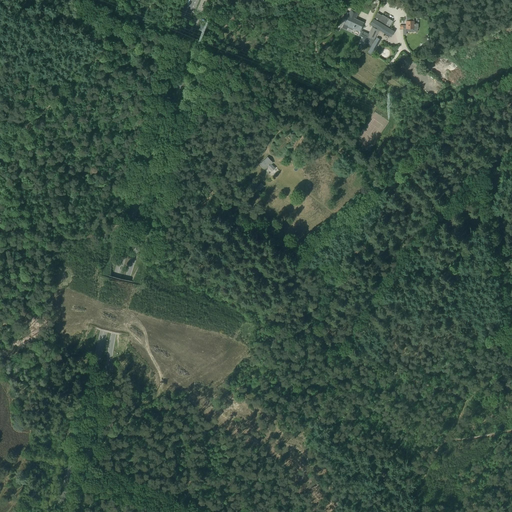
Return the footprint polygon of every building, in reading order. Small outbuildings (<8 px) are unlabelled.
[(346,13),(343,20),(345,21),(344,23),(349,25),(348,26),(353,29),(354,27),(360,30),(360,28),(363,29),(364,27),(361,26),(363,23),(355,19),(355,18),(357,13),(351,10),(349,14),(346,13)] [(406,26),(400,26),(400,29),(406,29),(414,29),(418,29),(418,24),(414,24),(414,21),(413,21),(413,18),(416,18),(416,14),(406,14),(406,18),(406,21),(406,26)] [(388,28),(392,21),(382,15),(378,22),(371,19),(369,23),(375,27),(390,37),(393,31),(388,28)] [(378,30),(372,27),(368,34),(366,33),(362,41),(370,45),(373,40),(378,30)] [(379,39),(380,38),(377,37),(377,38),(376,38),(368,52),(368,53),(367,54),(370,55),(370,54),(372,55),(380,40),(379,39)] [(275,169),(270,163),(271,162),(267,158),(260,164),(263,169),(266,166),(272,172),(275,169)]
